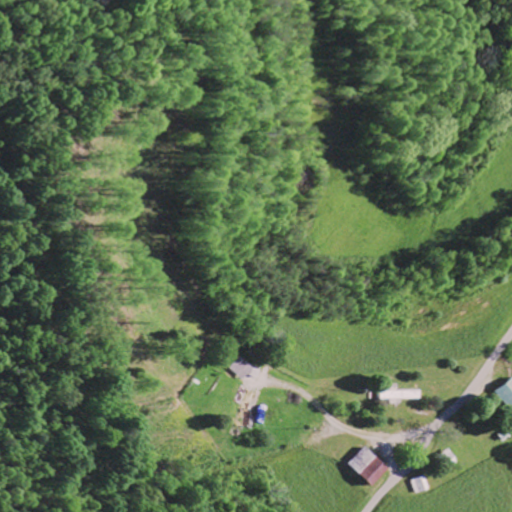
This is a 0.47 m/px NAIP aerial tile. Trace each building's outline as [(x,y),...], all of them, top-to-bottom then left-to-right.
[(249,369),(235,359),(226,371),(240,382),(249,369)] [(511,411),(511,381),(509,379),(492,392),(509,413),(511,411)] [(419,392),(379,393),(379,401),(419,400),(419,392)] [(366,489),(384,471),(362,449),(344,466),(366,489)] [(412,482),(415,496),(429,492),(425,478),(412,482)]
